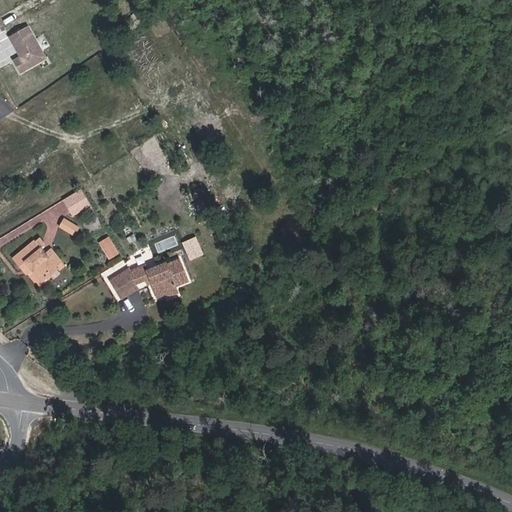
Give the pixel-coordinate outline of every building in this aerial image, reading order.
[(12,62),(18,73),(43,59),(25,28),(7,39),(15,53),(17,52),(20,57),(18,58),(12,62)] [(89,204),(80,190),(64,200),(72,214),(89,204)] [(74,233),(78,226),(64,218),(60,226),(74,233)] [(160,252),(180,244),(176,234),(156,242),(160,252)] [(181,241),(190,259),(205,252),(196,234),(181,241)] [(60,262),(50,249),(44,254),(39,248),(45,244),(40,238),(34,242),(34,241),(13,258),(23,270),(28,266),(31,269),(41,281),(49,274),(47,272),(53,267),(54,267),(60,262)] [(117,252),(108,238),(100,242),(109,258),(117,252)] [(188,281),(179,259),(166,263),(165,262),(147,269),(140,272),(139,266),(130,270),(129,267),(109,280),(118,295),(136,284),(145,280),(148,278),(151,284),(154,294),(164,290),(165,294),(167,297),(178,292),(176,286),(188,281)] [(147,269),(145,263),(139,266),(140,272),(147,269)] [(52,278),(59,273),(54,267),(53,267),(47,272),(49,274),(52,278)] [(138,288),(136,284),(118,295),(120,299),(138,288)]
